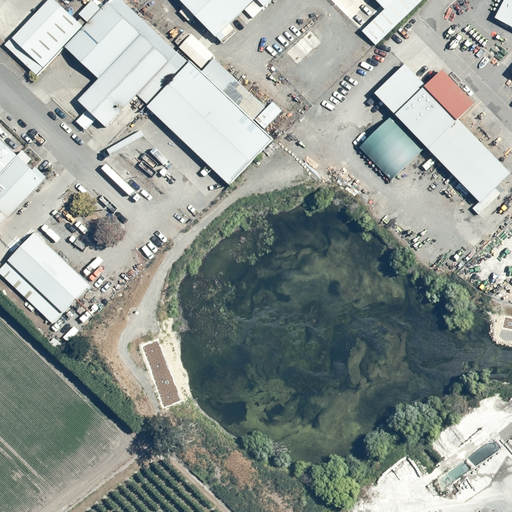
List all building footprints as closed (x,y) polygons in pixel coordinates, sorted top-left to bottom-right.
[(53,0),(37,0),(0,36),(0,45),(25,70),(75,21),(53,0)] [(163,59),(103,0),(102,0),(59,43),(91,75),(70,96),(98,124),(163,59)] [(174,0),(210,35),(245,0),(174,0)] [(353,28),(365,41),(408,0),(371,0),(377,5),(353,28)] [(511,0),(493,0),(486,14),(511,28),(511,0)] [(265,135),(184,58),(140,104),(221,181),(265,135)] [(500,168),(395,59),(366,87),(471,196),(500,168)] [(306,122),(297,114),(273,140),(282,148),(306,122)] [(0,162),(10,152),(0,142),(0,162)] [(0,217),(38,180),(10,152),(0,162),(0,217)] [(442,196),(423,183),(418,190),(437,203),(442,196)] [(421,228),(429,218),(403,198),(388,217),(414,238),(421,228)] [(421,228),(414,238),(439,258),(455,238),(429,218),(421,228)] [(81,281),(27,229),(0,257),(0,274),(46,318),(81,281)] [(473,248),(465,240),(451,254),(458,262),(473,248)]
